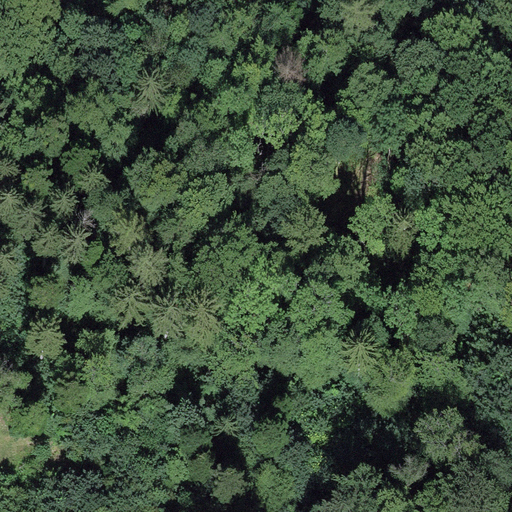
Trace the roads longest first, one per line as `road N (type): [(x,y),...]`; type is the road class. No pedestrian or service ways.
road 1 (track): [(511,254),(456,299),(367,394),(238,377)]
road 2 (track): [(9,452),(159,395),(238,377)]
